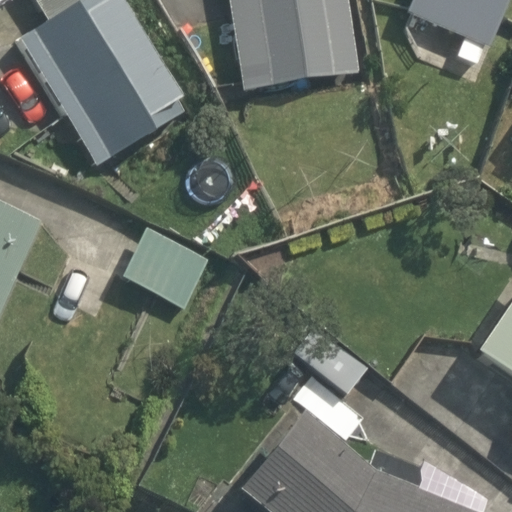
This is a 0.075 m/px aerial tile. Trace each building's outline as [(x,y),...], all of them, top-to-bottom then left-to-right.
[(13,0),(32,31),(4,47),(85,182),(180,125),(104,0),(13,0)] [(341,0),(225,0),(241,90),(355,72),(341,0)] [(376,0),(371,16),(488,61),(510,0),(376,0)] [(0,323),(38,242),(0,224),(0,323)] [(210,265),(132,227),(102,289),(179,327),(210,265)] [(511,278),(460,361),(511,393),(511,278)] [(446,511),(275,427),(232,511),(446,511)]
